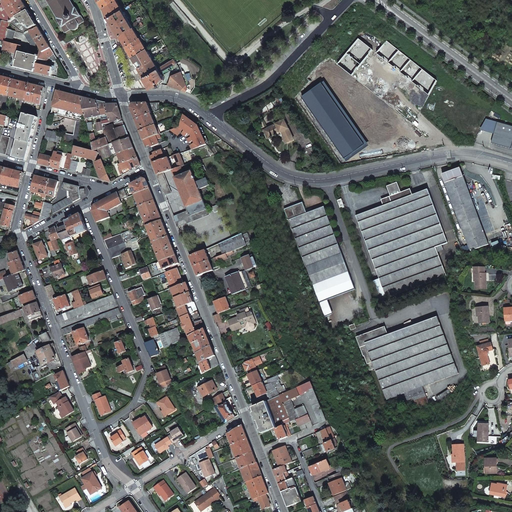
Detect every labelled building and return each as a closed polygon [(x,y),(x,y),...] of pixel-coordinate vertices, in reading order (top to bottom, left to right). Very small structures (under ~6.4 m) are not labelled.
[(11,16),(13,20),(16,18),(28,10),(22,0),(7,0),(3,3),(11,16)] [(57,20),(65,33),(71,30),(72,30),(74,31),(75,30),(76,30),(77,29),(78,28),(78,27),(79,27),(79,26),(79,25),(84,22),(77,8),(76,9),(70,0),(47,0),(58,19),(57,20)] [(98,0),(98,1),(99,2),(102,8),(115,0),(98,0)] [(103,10),(108,18),(122,9),(116,0),(115,0),(102,8),(103,10)] [(3,3),(0,5),(0,19),(2,20),(8,22),(9,17),(11,16),(3,3)] [(113,27),(119,36),(133,27),(132,26),(123,11),(122,9),(108,18),(112,25),(113,27)] [(28,10),(16,18),(19,21),(21,20),(24,26),(26,25),(27,26),(29,26),(31,29),(37,26),(35,22),(34,19),(32,20),(30,17),(31,17),(30,14),(31,14),(28,10)] [(13,20),(9,22),(24,34),(30,30),(31,29),(29,26),(27,26),(26,25),(24,26),(21,20),(19,21),(16,18),(13,20)] [(132,26),(133,27),(138,24),(142,22),(142,21),(141,19),(134,24),(132,26)] [(2,20),(0,29),(0,40),(5,42),(8,29),(9,22),(8,22),(2,20)] [(41,51),(43,53),(51,48),(38,27),(31,32),(41,51)] [(122,41),(125,46),(139,38),(133,27),(119,36),(122,41)] [(8,29),(5,42),(12,43),(14,31),(8,29)] [(30,30),(24,34),(32,48),(31,55),(39,57),(40,51),(41,51),(31,32),(30,30)] [(129,54),(131,57),(146,48),(140,37),(139,38),(125,46),(129,54)] [(5,42),(3,50),(15,53),(14,59),(18,60),(20,52),(22,46),(12,43),(5,42)] [(45,66),(46,61),(49,57),(53,61),(57,58),(51,48),(43,53),(41,51),(40,51),(39,57),(35,72),(48,75),(51,76),(53,68),(45,66)] [(136,65),(138,68),(152,59),(146,48),(131,57),(136,65)] [(18,60),(16,67),(18,68),(35,72),(39,57),(31,55),(24,53),(20,52),(18,60)] [(168,68),(176,63),(174,58),(158,68),(162,74),(169,69),(168,68)] [(143,76),(143,77),(158,68),(152,59),(138,68),(143,76)] [(147,83),(150,89),(155,86),(156,85),(158,85),(157,83),(164,78),(162,74),(158,68),(143,77),(144,79),(147,83)] [(167,84),(178,88),(179,88),(180,89),(184,86),(186,85),(180,72),(173,75),(173,77),(172,78),(170,77),(167,84)] [(8,79),(0,76),(0,93),(8,96),(12,80),(8,79)] [(21,82),(12,80),(8,96),(25,100),(29,84),(21,82)] [(37,86),(29,84),(25,100),(25,101),(41,104),(45,88),(37,86)] [(72,94),(57,90),(53,107),(85,115),(86,115),(81,97),(72,94)] [(94,100),(81,97),(86,115),(85,115),(86,119),(98,116),(101,115),(97,101),(94,100)] [(106,103),(97,101),(101,115),(102,122),(103,127),(111,125),(111,123),(116,122),(116,123),(123,121),(122,118),(118,104),(114,104),(106,104),(106,103)] [(288,108),(283,102),(279,106),(284,111),(288,108)] [(147,103),(134,103),(131,107),(135,118),(136,120),(151,113),(152,113),(147,103)] [(159,103),(147,103),(152,113),(160,110),(159,103)] [(85,115),(53,107),(51,114),(76,120),(73,135),(66,134),(64,142),(79,145),(83,122),(87,121),(86,119),(85,115)] [(176,109),(174,116),(182,119),(183,115),(184,112),(176,109)] [(151,113),(136,120),(139,129),(140,131),(155,125),(151,113)] [(38,117),(24,114),(22,124),(21,124),(20,128),(21,128),(14,157),(23,159),(28,156),(38,117)] [(181,126),(170,130),(177,135),(182,128),(184,130),(181,133),(185,136),(188,132),(191,135),(191,136),(187,139),(189,143),(193,140),(194,143),(190,145),(192,149),(206,144),(197,125),(183,115),(182,119),(181,126)] [(283,120),(266,128),(270,137),(275,135),(274,134),(278,132),(280,131),(281,132),(283,137),(286,143),(292,140),(283,120)] [(492,121),(487,120),(482,131),(494,134),(497,123),(492,121)] [(511,126),(497,123),(494,134),(491,143),(511,149),(511,144),(511,126)] [(111,125),(103,127),(104,130),(107,137),(110,145),(130,138),(127,131),(124,125),(115,129),(114,124),(111,125)] [(155,125),(140,131),(143,138),(144,140),(159,134),(155,125)] [(61,134),(47,131),(45,139),(62,143),(63,136),(61,136),(61,134)] [(159,134),(144,140),(146,147),(150,145),(151,147),(154,146),(159,144),(157,140),(161,138),(159,134)] [(10,138),(3,135),(0,145),(0,153),(6,155),(10,138)] [(96,141),(92,143),(94,151),(95,151),(98,150),(110,145),(107,137),(96,141)] [(118,154),(134,148),(132,143),(130,138),(110,145),(98,150),(102,160),(118,154)] [(94,151),(75,146),(75,147),(73,155),(96,161),(98,152),(95,151),(94,151)] [(134,148),(118,154),(121,163),(122,164),(129,161),(137,157),(136,155),(134,148)] [(150,156),(153,163),(168,157),(166,152),(163,154),(161,150),(156,152),(153,153),(154,153),(154,155),(150,156)] [(58,153),(55,152),(53,158),(51,167),(55,168),(59,169),(63,156),(57,155),(58,153)] [(176,158),(178,165),(176,165),(177,168),(181,167),(184,165),(180,153),(172,156),(173,159),(176,158)] [(53,158),(41,154),(39,164),(51,167),(53,158)] [(73,155),(68,154),(65,168),(68,169),(67,171),(70,172),(72,160),(73,155)] [(137,157),(129,161),(132,169),(141,165),(139,161),(137,157)] [(168,157),(153,163),(156,171),(157,175),(160,174),(163,173),(172,170),(173,169),(168,157)] [(79,162),(72,160),(70,172),(76,173),(79,162)] [(102,160),(95,163),(101,180),(111,182),(102,160)] [(121,163),(119,165),(123,175),(133,170),(132,169),(129,161),(122,164),(121,163)] [(173,169),(172,170),(189,211),(191,216),(207,209),(199,189),(210,185),(207,178),(196,182),(192,171),(184,174),(181,167),(177,168),(173,169)] [(2,182),(1,183),(20,188),(24,173),(5,168),(2,182)] [(87,169),(84,169),(82,175),(89,177),(91,169),(87,168),(87,169)] [(461,169),(460,169),(443,175),(470,251),(489,244),(461,169)] [(158,176),(166,195),(172,193),(163,173),(160,174),(160,176),(158,176)] [(50,179),(36,176),(32,191),(42,194),(46,195),(50,179)] [(133,184),(131,185),(134,195),(150,189),(146,179),(143,178),(133,184)] [(54,180),(50,179),(46,195),(56,197),(58,192),(56,192),(59,181),(54,180)] [(448,243),(428,189),(416,193),(415,190),(411,191),(410,189),(401,192),(398,182),(387,186),(391,196),(381,200),(383,206),(356,216),(386,298),(446,276),(436,247),(448,243)] [(63,189),(70,191),(70,196),(74,202),(80,199),(80,195),(79,189),(79,187),(72,185),(65,183),(63,189)] [(124,189),(117,192),(121,200),(128,197),(124,189)] [(150,189),(134,195),(139,206),(154,200),(150,191),(150,189)] [(117,192),(95,205),(93,211),(98,223),(111,217),(107,209),(111,208),(112,209),(123,205),(121,200),(117,192)] [(70,196),(52,206),(53,214),(74,202),(70,196)] [(154,200),(139,206),(143,217),(158,211),(155,202),(154,200)] [(53,204),(45,202),(41,217),(40,221),(50,216),(52,206),(53,204)] [(349,271),(325,207),(307,213),(303,202),(284,209),(313,285),(349,271)] [(5,212),(2,225),(4,226),(3,228),(8,229),(9,227),(10,227),(16,206),(12,205),(7,204),(7,205),(5,212)] [(178,227),(209,214),(207,209),(191,216),(189,211),(174,217),(178,227)] [(158,211),(143,217),(147,226),(162,220),(159,212),(158,211)] [(80,213),(66,221),(68,225),(72,237),(88,230),(80,213)] [(33,215),(32,220),(31,223),(34,224),(40,221),(41,217),(33,215)] [(131,219),(123,223),(124,228),(128,227),(130,231),(133,230),(129,222),(132,221),(131,219)] [(162,220),(147,226),(153,242),(168,237),(165,228),(162,220)] [(68,225),(58,229),(63,241),(71,237),(72,241),(74,240),(72,237),(68,225)] [(56,227),(49,230),(51,236),(50,236),(52,242),(55,250),(55,251),(60,249),(56,239),(60,238),(56,227)] [(112,238),(105,241),(108,249),(112,258),(122,254),(131,251),(139,248),(133,230),(130,231),(112,238)] [(242,233),(219,244),(223,255),(233,250),(252,244),(247,233),(243,235),(242,233)] [(153,242),(153,243),(160,261),(176,255),(172,246),(168,237),(153,242)] [(42,242),(34,245),(40,260),(48,256),(42,242)] [(74,242),(66,245),(69,251),(70,250),(72,256),(79,253),(74,242)] [(206,250),(190,256),(193,264),(194,266),(209,260),(206,250)] [(223,255),(214,258),(215,263),(228,258),(227,256),(231,254),(234,253),(233,250),(223,255)] [(12,262),(9,263),(14,275),(18,273),(25,270),(18,251),(10,254),(12,262)] [(131,251),(122,254),(124,260),(123,260),(125,265),(130,263),(131,265),(136,263),(131,251)] [(176,255),(160,261),(163,269),(171,266),(172,268),(178,265),(177,264),(179,263),(176,255)] [(254,267),(249,255),(242,258),(246,270),(254,267)] [(209,260),(194,266),(197,274),(198,276),(213,270),(209,260)] [(160,261),(153,264),(154,269),(158,268),(158,269),(163,269),(160,261)] [(61,264),(51,268),(55,278),(65,274),(61,264)] [(147,267),(141,270),(144,280),(151,277),(147,267)] [(476,281),(475,289),(486,289),(486,273),(485,273),(485,267),(474,267),(474,273),(476,273),(476,281)] [(176,269),(166,273),(172,288),(182,284),(176,269)] [(104,271),(88,277),(91,285),(107,279),(104,271)] [(252,287),(245,271),(242,272),(242,271),(238,272),(245,290),(252,287)] [(327,300),(355,289),(349,271),(313,285),(319,303),(326,300),(327,300)] [(238,272),(226,277),(233,294),(245,290),(238,272)] [(8,277),(4,278),(7,284),(11,295),(18,292),(17,289),(24,287),(18,273),(14,275),(8,277)] [(172,288),(171,288),(175,298),(190,292),(187,284),(186,282),(182,284),(172,288)] [(51,285),(45,287),(51,301),(57,298),(51,285)] [(101,286),(91,290),(94,298),(104,294),(101,286)] [(142,287),(138,289),(139,291),(137,292),(139,298),(132,301),(134,305),(145,301),(143,296),(145,295),(142,287)] [(135,288),(132,290),(133,291),(129,293),(132,301),(139,298),(137,292),(139,291),(138,289),(136,290),(135,288)] [(79,290),(69,294),(75,309),(85,305),(79,290)] [(33,291),(21,296),(25,308),(32,305),(30,301),(36,299),(33,291)] [(190,292),(175,298),(179,308),(194,302),(191,294),(190,292)] [(57,298),(51,301),(52,303),(56,302),(56,304),(55,304),(56,306),(57,306),(59,311),(67,308),(67,310),(69,309),(69,307),(71,307),(66,295),(57,298)] [(94,302),(85,305),(87,312),(116,300),(113,295),(94,302)] [(159,296),(149,300),(151,304),(149,304),(150,307),(151,306),(153,310),(160,308),(162,307),(161,305),(162,304),(159,296)] [(227,297),(214,302),(218,311),(219,314),(231,309),(227,297)] [(319,303),(324,317),(331,314),(326,300),(319,303)] [(179,308),(178,308),(182,318),(190,314),(198,311),(196,307),(194,302),(179,308)] [(25,308),(24,308),(26,313),(28,317),(29,317),(30,321),(43,316),(38,303),(32,305),(25,308)] [(75,309),(57,317),(59,323),(87,312),(85,305),(75,309)] [(478,308),(479,323),(490,322),(489,307),(478,308)] [(119,308),(90,319),(92,325),(121,314),(119,308)] [(21,309),(0,318),(0,322),(0,323),(23,314),(21,309)] [(255,320),(252,311),(249,312),(246,314),(244,309),(240,311),(241,314),(242,317),(239,319),(238,317),(228,321),(232,330),(236,328),(237,330),(242,328),(246,327),(245,324),(255,320)] [(198,311),(190,314),(192,320),(200,318),(200,316),(198,311)] [(190,314),(182,318),(189,336),(197,332),(193,322),(192,320),(190,314)] [(459,373),(438,317),(388,335),(385,327),(357,338),(364,356),(370,370),(375,368),(386,400),(404,393),(407,400),(413,398),(425,393),(422,386),(459,373)] [(154,318),(148,320),(145,321),(147,325),(150,324),(152,329),(157,327),(154,318)] [(90,319),(62,330),(64,336),(73,332),(84,328),(92,325),(90,319)] [(199,320),(193,322),(197,332),(204,328),(201,321),(200,321),(199,320)] [(150,330),(152,336),(153,336),(154,340),(157,338),(161,337),(160,335),(157,327),(152,329),(150,330)] [(84,328),(73,332),(78,345),(89,341),(84,328)] [(177,328),(160,335),(161,337),(166,348),(182,340),(177,328)] [(197,332),(189,336),(196,353),(211,346),(208,337),(204,328),(197,332)] [(47,332),(38,337),(42,345),(51,340),(47,332)] [(154,340),(146,343),(151,357),(159,353),(155,342),(158,341),(157,338),(154,340)] [(122,341),(116,343),(119,351),(115,353),(118,358),(121,356),(120,354),(124,352),(124,354),(127,353),(126,351),(122,341)] [(478,346),(483,366),(490,364),(488,354),(489,353),(489,352),(489,351),(493,350),(491,343),(478,346)] [(54,344),(38,352),(42,361),(43,364),(57,358),(52,347),(54,346),(54,344)] [(38,371),(33,374),(36,382),(63,368),(54,346),(52,347),(57,358),(43,364),(42,361),(40,362),(41,365),(37,367),(38,371)] [(211,346),(196,353),(198,358),(196,359),(197,362),(199,360),(200,363),(215,355),(212,347),(211,346)] [(85,352),(72,357),(79,374),(84,372),(83,369),(85,369),(91,366),(85,352)] [(12,361),(16,367),(28,361),(25,355),(12,361)] [(200,363),(204,373),(219,365),(215,355),(200,363)] [(248,370),(250,374),(257,371),(255,366),(262,363),(259,356),(245,363),(245,364),(244,365),(247,371),(248,370)] [(125,365),(118,368),(119,373),(124,371),(126,374),(134,370),(129,359),(124,361),(125,365)] [(240,365),(234,367),(236,374),(243,371),(240,365)] [(267,380),(262,369),(257,371),(261,380),(262,382),(267,380)] [(156,374),(162,387),(172,383),(166,370),(161,372),(156,374)] [(64,371),(55,375),(57,380),(59,380),(63,390),(70,386),(64,371)] [(250,374),(249,375),(254,386),(262,382),(261,380),(257,371),(250,374)] [(277,376),(262,382),(267,393),(275,390),(272,383),(279,380),(277,376)] [(213,381),(199,388),(203,397),(217,390),(213,381)] [(262,382),(254,386),(256,391),(254,392),(257,398),(267,393),(262,382)] [(327,421),(311,382),(302,386),(297,388),(299,394),(307,391),(320,423),(327,421)] [(284,386),(276,390),(279,396),(287,392),(284,386)] [(279,396),(266,401),(277,428),(287,423),(296,420),(308,415),(304,406),(295,410),(291,399),(300,396),(299,394),(297,388),(287,392),(279,396)] [(70,404),(66,397),(63,399),(59,392),(50,397),(54,404),(57,403),(59,407),(58,407),(61,413),(59,414),(62,419),(74,412),(72,406),(70,407),(69,404),(70,404)] [(112,411),(106,396),(102,398),(100,392),(93,395),(95,401),(96,400),(99,408),(100,407),(103,414),(112,411)] [(222,393),(212,399),(214,405),(215,407),(225,401),(222,393)] [(428,403),(426,396),(414,401),(417,408),(428,403)] [(159,406),(162,410),(166,416),(175,410),(166,397),(156,403),(158,407),(159,406)] [(225,401),(215,407),(225,424),(235,418),(225,401)] [(266,401),(253,407),(263,433),(275,428),(277,428),(266,401)] [(308,415),(296,420),(299,426),(311,421),(308,415)] [(135,425),(139,430),(140,433),(141,435),(153,427),(146,416),(138,421),(139,422),(135,425)] [(66,429),(73,441),(82,437),(77,428),(79,427),(76,423),(66,429)] [(277,428),(275,428),(280,440),(289,436),(286,427),(288,426),(287,423),(277,428)] [(479,435),(478,442),(488,442),(488,444),(496,444),(497,437),(488,436),(489,424),(479,423),(478,435),(479,435)] [(243,424),(228,434),(232,445),(248,439),(243,424)] [(176,440),(184,436),(179,428),(171,433),(172,435),(169,437),(173,443),(173,444),(177,441),(176,440)] [(331,440),(327,429),(321,431),(323,435),(322,435),(325,443),(331,440)] [(118,433),(114,436),(111,438),(116,446),(124,441),(123,440),(126,438),(121,430),(117,432),(118,433)] [(173,443),(169,437),(162,441),(156,445),(156,446),(160,453),(170,447),(169,446),(173,443)] [(248,439),(232,445),(238,458),(253,452),(249,441),(248,439)] [(323,444),(322,444),(323,446),(325,445),(327,451),(327,452),(334,449),(334,451),(337,450),(335,446),(338,445),(335,439),(331,440),(325,443),(323,444)] [(456,454),(456,463),(460,462),(465,462),(464,444),(453,445),(454,454),(456,454)] [(273,451),(277,462),(279,467),(284,465),(292,462),(286,446),(273,451)] [(76,457),(80,464),(88,460),(86,455),(84,452),(85,452),(83,448),(77,452),(79,455),(76,457)] [(136,457),(141,465),(149,460),(149,459),(144,452),(142,448),(133,454),(135,458),(136,457)] [(253,452),(238,458),(242,468),(257,462),(256,460),(253,452)] [(452,454),(453,464),(457,464),(460,464),(460,462),(456,463),(456,454),(454,454),(452,454)] [(486,459),(486,473),(497,473),(496,467),(497,467),(497,458),(486,459)] [(215,474),(209,459),(200,463),(206,478),(215,474)] [(331,468),(327,460),(310,467),(313,476),(331,468)] [(257,462),(242,468),(247,482),(262,476),(260,469),(257,462)] [(466,465),(465,462),(460,462),(460,464),(457,464),(458,471),(465,470),(465,465),(466,465)] [(287,472),(284,465),(279,467),(273,470),(274,472),(276,476),(284,473),(287,472)] [(345,471),(342,465),(335,467),(337,473),(340,473),(345,471)] [(82,478),(92,494),(97,491),(96,489),(102,486),(93,471),(82,478)] [(197,487),(190,477),(186,472),(180,476),(183,481),(181,483),(188,493),(190,491),(197,487)] [(284,473),(276,476),(277,478),(279,484),(287,480),(284,473)] [(342,478),(340,473),(337,473),(333,475),(335,481),(342,478)] [(262,476),(247,482),(254,499),(266,494),(269,493),(266,484),(262,476)] [(287,480),(279,484),(281,490),(282,492),(296,486),(293,478),(287,480)] [(346,490),(342,478),(335,481),(330,483),(334,495),(346,490)] [(200,482),(203,488),(208,485),(204,479),(200,482)] [(157,490),(162,495),(165,501),(174,494),(164,480),(154,487),(156,490),(157,490)] [(492,484),(490,494),(505,497),(506,491),(504,491),(505,485),(499,484),(499,485),(492,484)] [(296,486),(282,492),(283,494),(288,507),(302,501),(296,486)] [(70,503),(76,499),(77,501),(82,499),(76,488),(60,497),(65,506),(70,503)] [(215,489),(195,502),(202,511),(221,498),(215,489)] [(337,505),(349,500),(350,499),(347,492),(334,497),(337,505)] [(266,494),(254,499),(255,501),(260,500),(263,509),(271,506),(270,505),(266,494)] [(314,497),(305,500),(308,507),(317,504),(314,497)] [(343,511),(352,508),(349,500),(337,505),(339,511),(343,511)] [(137,511),(130,501),(121,507),(124,511),(137,511)]
